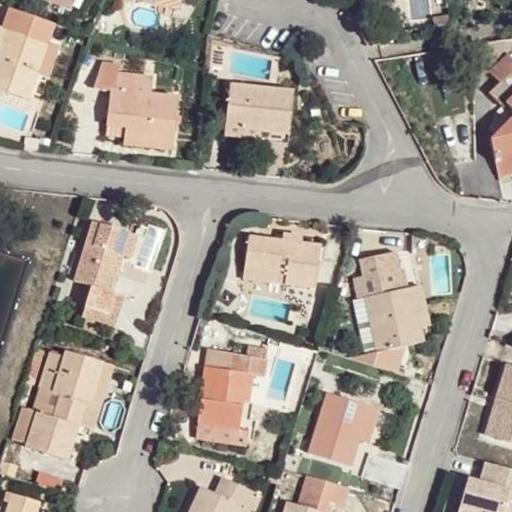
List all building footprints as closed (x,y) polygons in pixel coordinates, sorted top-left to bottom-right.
[(28,0),(56,10),(59,0),(28,0)] [(72,0),(59,0),(56,10),(67,14),(72,0)] [(177,0),(137,0),(175,10),(177,0)] [(58,52),(0,28),(0,46),(1,47),(0,49),(0,93),(6,96),(26,104),(37,76),(48,80),(58,52)] [(511,126),(489,146),(497,185),(509,182),(511,181),(511,63),(492,79),(502,89),(491,100),(504,115),(509,112),(511,115),(511,126)] [(118,67),(94,66),(91,93),(108,94),(104,129),(124,132),(121,147),(146,151),(170,154),(174,105),(151,101),(153,83),(117,79),(118,67)] [(232,92),(225,133),(257,139),(263,140),(268,141),(286,144),(293,102),(232,92)] [(101,145),(121,147),(124,132),(104,129),(101,145)] [(257,139),(225,133),(224,142),(256,148),(257,139)] [(284,154),(286,144),(268,141),(267,151),(284,154)] [(122,261),(130,238),(93,226),(75,284),(91,289),(84,312),(111,320),(118,298),(114,297),(121,273),(117,271),(120,260),(122,261)] [(140,241),(130,238),(122,261),(133,265),(140,241)] [(291,256),(273,254),(241,252),(240,282),(280,285),(280,298),(311,300),(314,257),(291,256)] [(280,285),(240,282),(239,295),(280,298),(280,285)] [(423,293),(413,295),(421,333),(431,331),(423,293)] [(421,333),(413,295),(364,306),(376,360),(424,350),(421,333)] [(63,363),(47,358),(36,394),(58,400),(51,422),(35,417),(24,451),(66,463),(75,434),(85,405),(90,406),(102,367),(65,356),(63,363)] [(199,400),(194,427),(238,433),(243,405),(249,405),(254,379),(263,380),(266,362),(233,357),(230,376),(203,372),(199,400)] [(511,377),(506,376),(497,406),(504,408),(493,449),(511,455),(511,377)] [(358,447),(368,415),(328,403),(308,462),(349,474),(358,447)] [(504,408),(497,406),(485,447),(493,449),(504,408)] [(379,419),(368,415),(358,447),(369,450),(379,419)] [(238,433),(194,427),(192,443),(235,450),(238,433)] [(401,497),(407,476),(389,470),(370,464),(363,485),(401,497)] [(511,511),(511,480),(484,473),(479,493),(466,489),(459,511),(511,511)] [(222,485),(215,503),(227,507),(233,488),(222,485)] [(351,500),(307,486),(300,506),(317,511),(347,511),(348,510),(351,500)] [(227,507),(215,503),(202,499),(197,511),(242,511),(243,508),(253,511),(257,511),(263,497),(233,488),(227,507)] [(43,511),(44,508),(10,498),(6,511),(43,511)]
